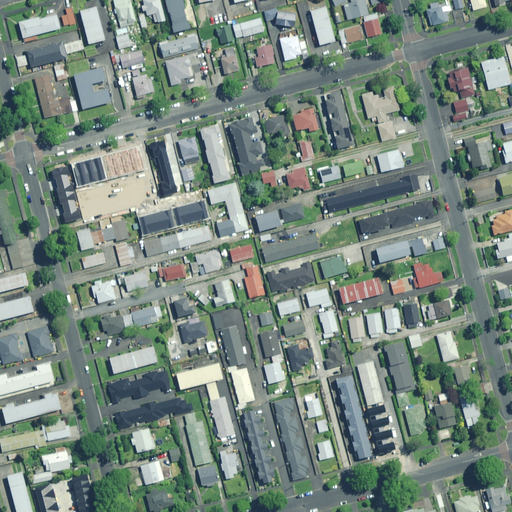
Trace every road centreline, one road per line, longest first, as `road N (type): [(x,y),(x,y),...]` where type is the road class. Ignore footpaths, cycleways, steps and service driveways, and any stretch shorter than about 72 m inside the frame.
road 1 (residential): [(24,154),(414,52)]
road 2 (residential): [(511,427),(414,52)]
road 3 (residential): [(24,154),(118,511)]
road 4 (residential): [(511,449),(278,511)]
